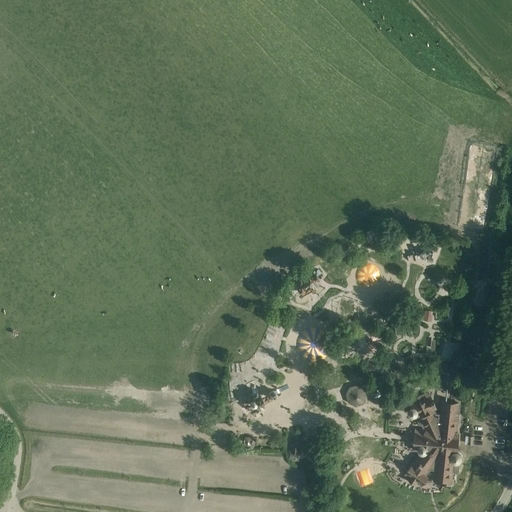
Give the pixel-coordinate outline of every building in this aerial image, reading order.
[(299,280),(294,283),(297,287),(296,288),(299,292),(301,291),(303,293),(314,284),(312,281),(313,280),(315,282),(321,278),(320,277),(321,276),(320,273),(318,275),(318,274),(314,271),(306,277),(301,270),(295,276),(299,280)] [(422,344),(430,347),(433,339),(425,335),(422,344)] [(383,381),(369,384),(373,398),(387,395),(383,381)] [(364,388),(358,385),(350,387),(347,394),(349,401),(356,405),(363,402),(367,395),(364,388)] [(250,396),(243,400),(248,409),(251,408),(254,413),(257,411),(257,412),(261,410),(258,404),(259,404),(262,402),(264,401),(269,399),(271,398),(273,397),(276,395),(274,390),(270,392),(269,393),(267,394),(261,396),(260,397),(259,395),(260,395),(259,395),(255,397),(254,394),(253,394),(250,396)] [(414,414),(415,414),(417,417),(418,416),(422,425),(424,428),(424,430),(416,429),(415,435),(412,434),(411,438),(411,444),(415,444),(414,449),(419,450),(419,451),(420,451),(420,452),(421,452),(422,452),(415,460),(414,459),(410,465),(412,466),(405,474),(410,477),(409,479),(415,484),(416,482),(421,485),(427,476),(425,475),(430,468),(435,469),(434,482),(440,482),(443,483),(442,484),(447,484),(447,483),(451,483),(454,463),(455,464),(456,464),(457,464),(458,463),(459,463),(460,462),(461,461),(462,460),(462,459),(462,458),(462,457),(462,456),(462,455),(462,454),(461,454),(461,453),(460,453),(460,452),(459,452),(459,451),(458,451),(457,451),(458,434),(457,434),(460,403),(442,402),(441,415),(436,414),(434,409),(436,408),(428,393),(418,397),(420,400),(411,404),(412,407),(410,408),(410,409),(409,409),(409,410),(409,411),(409,412),(409,413),(410,413),(410,414),(411,414),(412,414),(412,415),(413,415),(414,414)] [(244,439),(243,445),(244,446),(252,447),(254,445),(255,436),(247,435),(244,439)] [(293,437),(291,452),(299,453),(300,439),(293,437)]
